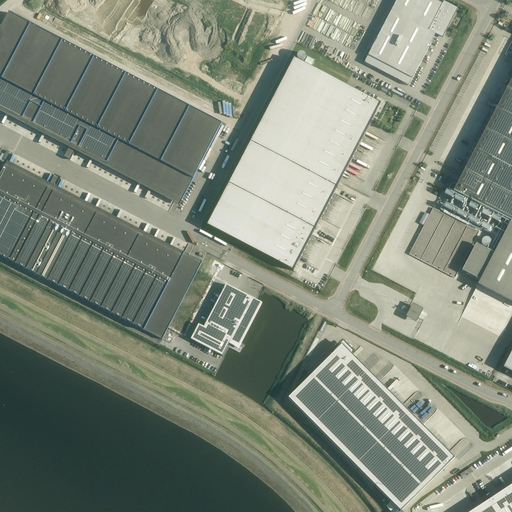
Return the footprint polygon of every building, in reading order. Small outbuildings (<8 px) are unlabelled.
[(412,79),(435,35),(442,39),(458,9),(443,2),(442,5),(433,0),(397,0),(368,56),(412,79)] [(0,106),(71,144),(67,152),(73,155),(77,147),(182,201),(222,124),(9,14),(2,28),(0,26),(0,106)] [(318,61),(320,57),(313,54),(314,51),(307,48),(304,55),(318,61)] [(315,61),(307,57),(304,63),(312,67),(315,61)] [(250,142),(250,143),(229,184),(228,184),(228,185),(229,185),(207,226),(293,271),(315,230),(316,230),(315,229),(337,188),(337,189),(337,188),(371,123),(370,122),(373,118),(377,112),(376,111),(379,105),(374,102),(375,101),(294,59),(251,143),(250,142)] [(511,79),(461,177),(458,182),(457,184),(457,185),(456,185),(455,186),(455,185),(454,185),(453,185),(452,185),(451,185),(451,186),(450,186),(448,189),(451,191),(511,222),(511,79)] [(0,256),(162,340),(202,263),(184,253),(182,258),(54,192),(61,178),(55,175),(48,189),(5,166),(3,170),(0,168),(0,256)] [(324,268),(335,241),(336,241),(339,236),(323,229),(322,233),(317,244),(314,242),(306,260),(324,268)] [(318,286),(321,282),(309,276),(307,281),(318,286)] [(198,324),(190,340),(222,357),(230,342),(239,346),(261,304),(255,301),(255,300),(248,296),(248,297),(250,298),(249,300),(225,288),(226,285),(204,327),(198,324)] [(409,313),(417,317),(418,316),(419,315),(419,314),(411,309),(411,310),(411,311),(408,309),(407,311),(408,311),(409,311),(410,312),(409,313)] [(288,399),(390,502),(386,506),(390,511),(402,511),(401,511),(455,458),(350,352),(343,344),(331,357),(330,356),(288,399)] [(511,351),(503,368),(511,373),(511,351)] [(511,511),(511,485),(470,511),(511,511)]
